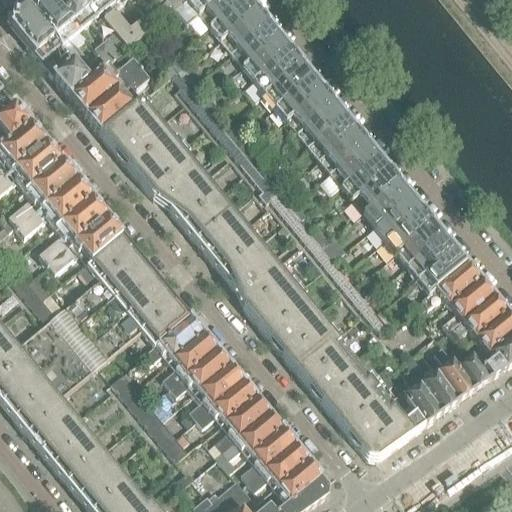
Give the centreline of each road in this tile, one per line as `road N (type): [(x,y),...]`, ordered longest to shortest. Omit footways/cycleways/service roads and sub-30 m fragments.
road 1 (residential): [(367,507),(0,63)]
road 2 (residential): [(278,0),(511,288)]
road 3 (residential): [(511,405),(367,507)]
